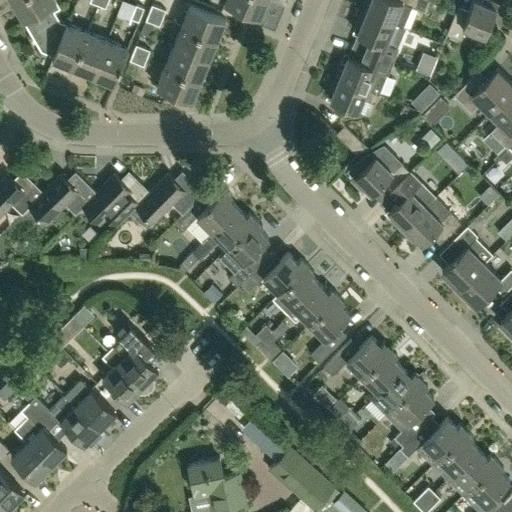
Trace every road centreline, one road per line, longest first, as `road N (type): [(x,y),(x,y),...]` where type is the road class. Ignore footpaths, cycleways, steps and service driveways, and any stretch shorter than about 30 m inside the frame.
road 1 (residential): [(511,401),(249,127)]
road 2 (residential): [(249,127),(215,136),(72,135),(25,115)]
road 3 (residential): [(180,360),(195,375),(82,495)]
road 4 (residential): [(249,127),(278,94),(317,0)]
